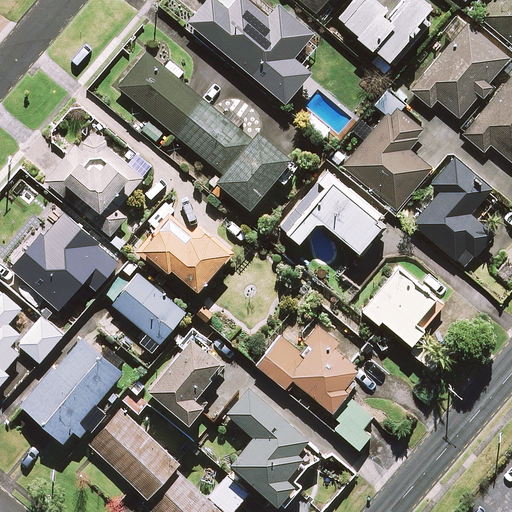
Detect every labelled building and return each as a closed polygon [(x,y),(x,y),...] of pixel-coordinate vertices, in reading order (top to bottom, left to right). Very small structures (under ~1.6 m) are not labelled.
[(266,12),(251,0),(204,0),(187,21),(283,101),(309,70),(291,55),(310,32),(275,2),(266,12)] [(300,0),(317,13),(328,0),(300,0)] [(398,0),(390,11),(376,0),(351,0),(336,20),(394,65),(428,22),(420,15),(428,4),(422,0),(398,0)] [(511,0),(492,0),(478,17),(511,44),(511,0)] [(436,98),(458,117),(477,94),(481,97),(492,85),(488,81),(509,56),(467,20),(409,89),(430,106),(436,98)] [(248,137),(145,51),(116,85),(220,172),(215,179),(247,207),(274,175),(282,182),(296,165),(254,130),(248,137)] [(511,161),(511,74),(462,133),(483,151),(490,144),(511,162),(511,161)] [(423,128),(393,104),(342,167),(395,210),(430,167),(407,149),(423,128)] [(135,150),(126,161),(142,176),(151,165),(135,150)] [(487,188),(450,156),(429,180),(438,188),(411,221),(464,265),(492,231),(468,211),(487,188)] [(77,160),(61,180),(99,210),(127,176),(104,157),(98,165),(92,160),(86,167),(77,160)] [(380,221),(323,173),(279,225),(296,240),(317,216),(356,249),(380,221)] [(197,224),(189,234),(167,215),(139,247),(165,269),(168,265),(195,288),(227,250),(197,224)] [(78,220),(66,234),(94,260),(107,246),(78,220)] [(86,272),(39,232),(10,266),(57,307),(86,272)] [(441,304),(396,267),(361,309),(376,322),(380,317),(409,342),(441,304)] [(184,311),(138,272),(96,323),(116,340),(133,320),(146,332),(140,338),(152,348),(184,311)] [(20,306),(0,289),(0,380),(8,372),(4,368),(17,352),(8,344),(18,331),(7,322),(20,306)] [(58,339),(37,321),(18,343),(38,361),(58,339)] [(337,340),(317,323),(303,340),(307,344),(301,352),(280,334),(256,364),(284,387),(291,378),(330,411),(363,372),(332,347),(337,340)] [(220,363),(188,336),(146,387),(187,421),(202,404),(193,396),(220,363)] [(120,372),(79,337),(21,404),(61,439),(72,428),(79,434),(88,424),(80,418),(120,372)] [(442,357),(426,344),(416,356),(431,369),(442,357)] [(305,439),(246,389),(226,413),(252,435),(229,462),(275,501),(292,481),(285,475),(300,457),(294,452),(305,439)] [(371,416),(351,400),(336,418),(340,421),(334,428),(358,448),(369,434),(361,428),(371,416)] [(177,461),(120,408),(88,442),(145,495),(177,461)] [(229,511),(248,492),(228,474),(207,498),(180,473),(148,508),(152,511),(229,511)]
